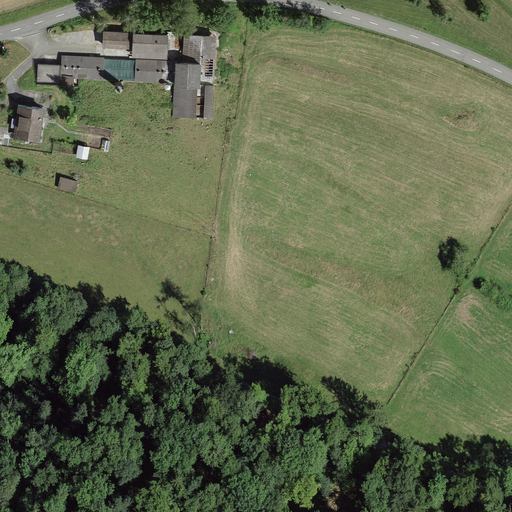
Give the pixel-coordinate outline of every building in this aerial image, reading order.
[(103,45),(132,46),(132,54),(167,55),(168,32),(104,29),(103,45)] [(136,57),(135,80),(175,81),(174,118),(213,119),(216,32),(184,31),(183,59),(136,57)] [(104,78),(105,56),(62,54),(62,58),(41,57),(41,64),(38,64),(38,83),(72,84),(73,77),(104,78)] [(44,105),(17,101),(13,134),(39,138),(42,119),(44,105)] [(88,145),(78,143),(76,155),(87,157),(88,145)] [(78,179),(58,173),(55,186),(74,191),(78,179)]
